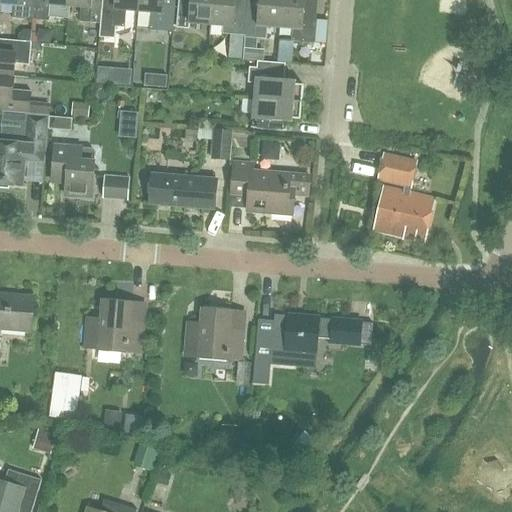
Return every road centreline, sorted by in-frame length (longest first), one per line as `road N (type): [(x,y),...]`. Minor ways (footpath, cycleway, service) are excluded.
road 1 (residential): [(477,296),(419,279),(0,241)]
road 2 (residential): [(333,133),(344,0)]
